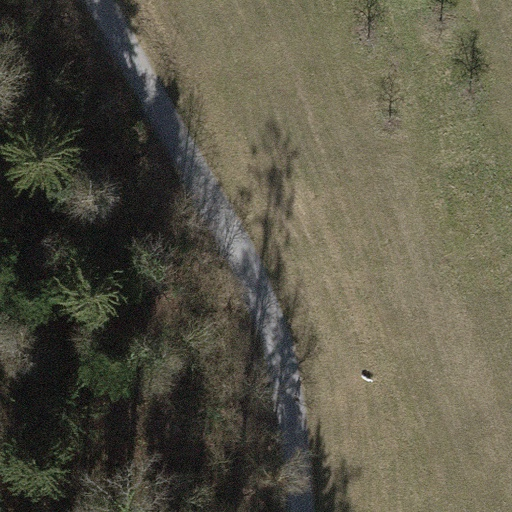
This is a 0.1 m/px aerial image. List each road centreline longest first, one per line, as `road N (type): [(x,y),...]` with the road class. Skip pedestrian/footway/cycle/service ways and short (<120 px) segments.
road 1 (track): [(303,511),(279,339),(237,245),(94,0)]
road 2 (motorway): [(261,0),(432,511)]
road 3 (motorway): [(511,318),(412,0)]
